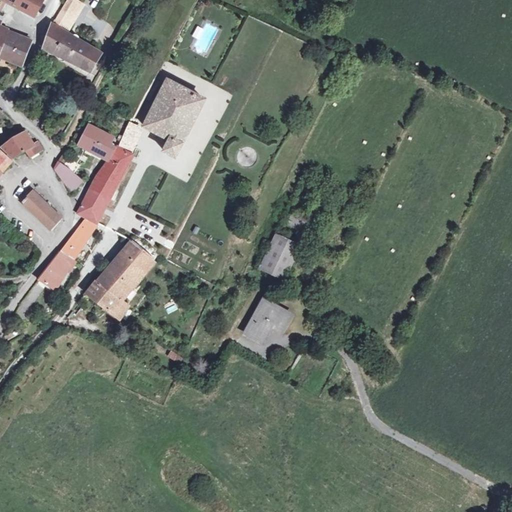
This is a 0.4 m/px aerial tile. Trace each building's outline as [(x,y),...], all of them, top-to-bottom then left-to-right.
[(37,15),(45,0),(0,0),(0,8),(0,9),(5,0),(10,0),(21,6),(19,9),(28,14),(30,11),(37,15)] [(75,0),(70,0),(58,21),(71,29),(85,6),(75,0)] [(58,21),(56,26),(69,33),(71,29),(58,21)] [(0,22),(0,56),(1,57),(9,33),(0,29),(0,26),(1,23),(0,22)] [(84,68),(95,49),(81,41),(81,39),(80,37),(79,36),(77,36),(75,36),(74,37),(73,38),(73,39),(69,37),(71,35),(69,33),(56,26),(54,24),(45,49),(84,68)] [(9,33),(1,57),(23,66),(33,42),(9,33)] [(105,55),(95,49),(84,68),(94,73),(105,55)] [(146,127),(162,136),(186,90),(170,82),(146,127)] [(156,82),(151,90),(156,92),(161,84),(156,82)] [(186,90),(162,136),(171,140),(165,151),(177,158),(206,101),(186,90)] [(139,144),(146,127),(135,122),(132,120),(131,121),(124,137),(139,144)] [(110,161),(111,160),(117,148),(112,146),(115,139),(90,126),(84,139),(89,141),(85,148),(110,161)] [(25,151),(29,158),(43,151),(39,143),(32,146),(25,134),(19,137),(14,139),(9,142),(1,147),(12,158),(21,153),(25,151)] [(122,143),(119,148),(134,155),(137,149),(139,144),(124,137),(122,143)] [(89,141),(84,139),(80,146),(85,148),(89,141)] [(134,155),(119,148),(111,160),(128,169),(134,155)] [(0,167),(3,164),(8,167),(12,162),(0,150),(0,167)] [(69,159),(65,166),(76,174),(81,166),(69,159)] [(122,180),(128,169),(111,160),(110,161),(104,170),(119,178),(122,180)] [(76,174),(65,166),(59,163),(56,170),(73,194),(84,181),(83,181),(79,178),(76,174)] [(109,198),(119,178),(104,170),(98,178),(97,177),(92,188),(109,198)] [(114,197),(122,180),(119,178),(109,198),(112,199),(110,202),(116,205),(119,199),(114,197)] [(104,213),(110,202),(112,199),(109,198),(92,188),(85,202),(104,213)] [(34,191),(23,203),(53,231),(64,219),(34,191)] [(98,224),(104,213),(85,202),(78,214),(86,218),(98,224)] [(116,205),(110,202),(104,213),(98,224),(107,229),(118,206),(116,205)] [(295,230),(302,217),(294,213),(288,226),(295,230)] [(310,221),(302,217),(295,230),(304,234),(310,221)] [(61,253),(75,262),(96,229),(86,221),(61,253)] [(278,235),(273,246),(296,258),(301,246),(278,235)] [(153,263),(156,260),(134,242),(88,295),(106,307),(121,317),(129,306),(122,301),(153,263)] [(296,258),(273,246),(261,269),(285,280),(296,258)] [(75,262),(61,253),(40,281),(57,291),(68,273),(75,262)] [(159,255),(156,260),(153,263),(162,267),(167,260),(159,255)] [(78,264),(75,262),(68,273),(71,275),(78,264)] [(20,308),(25,311),(29,313),(44,289),(37,285),(32,291),(25,300),(20,308)] [(271,322),(285,330),(292,316),(265,301),(247,333),(261,341),(271,322)] [(118,320),(121,317),(106,307),(103,310),(118,320)] [(25,311),(20,308),(14,318),(19,321),(25,311)] [(283,333),(285,330),(271,322),(261,341),(265,343),(273,328),(283,333)] [(17,325),(12,323),(9,331),(13,332),(17,325)] [(170,351),(167,358),(178,363),(181,356),(170,351)] [(297,367),(291,378),(305,387),(311,376),(297,367)]
